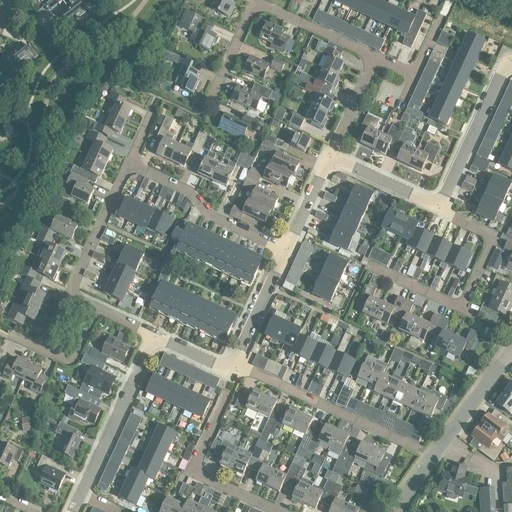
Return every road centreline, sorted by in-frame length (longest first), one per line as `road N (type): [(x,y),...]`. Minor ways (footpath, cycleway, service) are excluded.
road 1 (residential): [(207,107),(257,2),(377,57)]
road 2 (residential): [(368,263),(461,308),(494,237),(439,207)]
road 3 (residential): [(417,450),(236,365)]
road 4 (unclassified): [(393,511),(511,350)]
road 5 (residential): [(73,511),(154,336)]
road 6 (residential): [(283,511),(192,470),(227,389)]
road 7 (residential): [(286,251),(209,216),(189,192),(129,164)]
road 8 (residential): [(439,207),(511,65)]
road 9 (residential): [(68,295),(129,164)]
road 10 (residential): [(236,365),(286,251)]
road 11 (residential): [(329,157),(439,207)]
